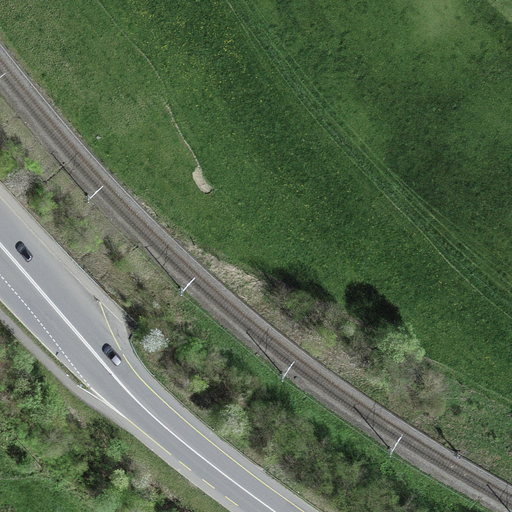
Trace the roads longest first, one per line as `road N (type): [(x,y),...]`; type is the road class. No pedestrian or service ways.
road 1 (secondary): [(0,243),(128,392)]
road 2 (secondary): [(128,392),(274,511)]
road 3 (tertiary): [(0,287),(46,335),(128,392)]
